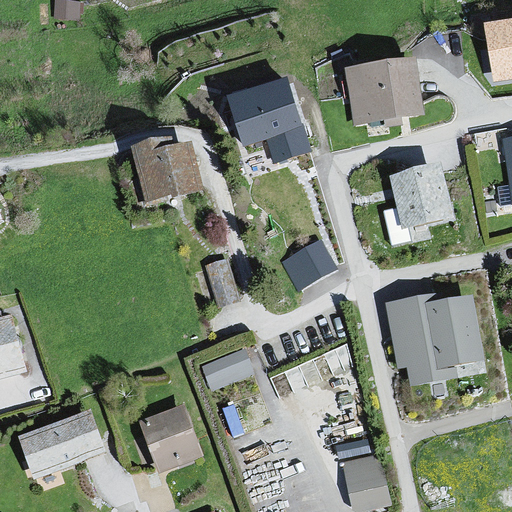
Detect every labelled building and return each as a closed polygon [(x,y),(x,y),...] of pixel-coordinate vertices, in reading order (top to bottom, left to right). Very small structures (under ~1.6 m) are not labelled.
[(81,15),(82,0),(56,0),(56,13),(81,15)] [(511,32),(492,35),(499,87),(511,85),(511,32)] [(421,66),(351,75),(358,128),(428,119),(421,66)] [(267,134),(274,156),(315,144),(292,71),(229,90),(245,141),(267,134)] [(146,212),(207,199),(198,157),(184,160),(181,146),(134,156),(146,212)] [(448,168),(395,182),(408,231),(460,218),(448,168)] [(0,188),(0,231),(10,229),(0,188)] [(299,286),(341,264),(324,233),(282,255),(299,286)] [(228,262),(204,270),(218,312),(242,303),(228,262)] [(442,293),(388,304),(406,390),(464,378),(462,366),(489,361),(476,296),(443,303),(442,293)] [(0,386),(33,378),(17,320),(0,324),(0,386)] [(200,369),(209,397),(254,381),(245,354),(200,369)] [(189,411),(145,427),(163,476),(207,460),(189,411)] [(96,417),(21,445),(36,484),(110,456),(96,417)] [(381,457),(343,468),(355,511),(376,511),(396,506),(381,457)]
